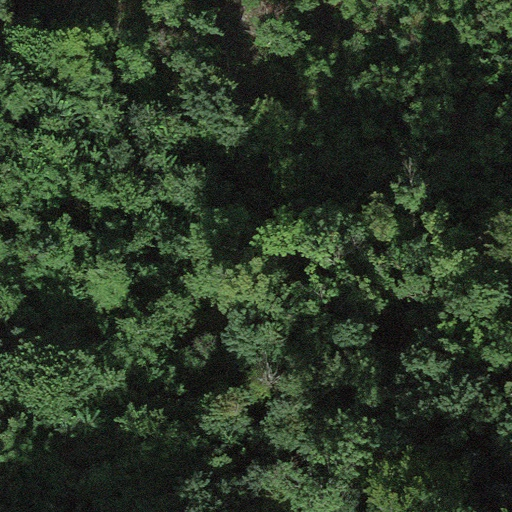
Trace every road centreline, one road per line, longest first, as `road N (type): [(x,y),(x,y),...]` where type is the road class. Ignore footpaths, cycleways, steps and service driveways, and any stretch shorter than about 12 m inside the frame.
road 1 (track): [(511,191),(276,183),(0,100)]
road 2 (track): [(276,183),(0,202)]
